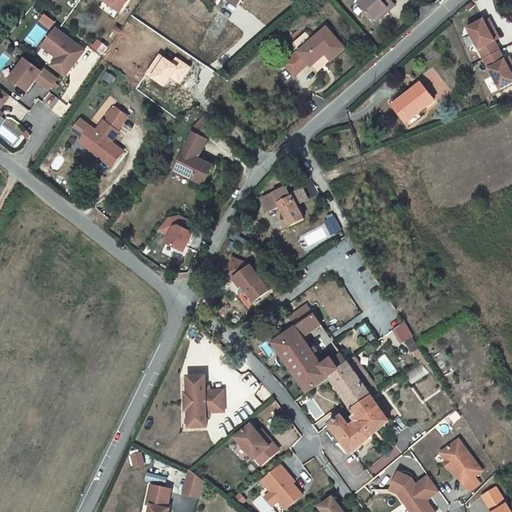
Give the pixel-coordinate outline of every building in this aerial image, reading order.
[(108,0),(114,4),(111,8),(119,13),(128,0),(108,0)] [(388,8),(390,10),(396,5),(390,0),(360,0),(362,2),(359,4),(374,21),(375,19),(388,8)] [(377,21),(390,10),(388,8),(375,19),(377,21)] [(485,21),(484,19),(467,28),(484,59),(500,50),(495,41),(485,21)] [(489,19),(485,21),(495,41),(500,39),(489,19)] [(345,48),(327,28),(299,52),(298,51),(284,64),(295,76),(309,63),(311,66),(325,53),(332,60),(345,48)] [(56,29),(44,44),(59,55),(57,57),(54,62),(68,73),(85,50),(56,29)] [(57,57),(59,55),(44,44),(43,46),(57,57)] [(500,90),(511,83),(511,72),(505,60),(500,50),(484,59),(500,90)] [(165,85),(171,76),(180,82),(191,66),(177,57),(173,64),(159,54),(147,72),(165,85)] [(58,78),(45,68),(42,72),(25,59),(11,78),(28,91),(36,80),(49,90),(58,78)] [(65,76),(68,73),(54,62),(51,65),(65,76)] [(435,100),(421,83),(402,98),(393,106),(406,122),(419,112),(435,100)] [(10,96),(0,87),(0,118),(3,114),(0,111),(0,103),(3,100),(5,103),(10,96)] [(393,106),(402,98),(400,95),(390,102),(393,106)] [(105,116),(108,119),(114,110),(111,107),(105,116)] [(100,157),(112,167),(124,151),(111,142),(109,141),(112,138),(112,139),(113,139),(114,139),(114,138),(119,132),(118,131),(128,117),(116,108),(114,110),(108,119),(105,122),(104,121),(96,131),(81,119),(72,130),(82,138),(99,150),(100,157)] [(422,117),(419,112),(406,122),(410,127),(422,117)] [(193,133),(205,139),(217,127),(205,116),(192,130),(193,133)] [(175,171),(204,185),(213,165),(196,157),(200,149),(205,139),(193,133),(175,171)] [(80,142),(100,157),(99,150),(82,138),(80,142)] [(278,203),(291,196),(286,187),(262,199),(269,211),(280,205),(278,203)] [(308,199),(302,188),(291,194),(292,196),(297,205),(308,199)] [(297,205),(292,196),(291,196),(278,203),(280,205),(284,214),(290,226),(304,219),(297,205)] [(287,227),(290,226),(284,214),(281,215),(287,227)] [(166,242),(184,251),(193,232),(188,230),(193,221),(180,215),(168,217),(158,230),(169,235),(166,242)] [(335,215),(325,220),(332,234),(342,230),(335,215)] [(322,227),(302,236),(307,246),(327,236),(322,227)] [(254,302),(269,290),(250,265),(232,257),(225,274),(233,278),(240,287),(242,286),(254,302)] [(321,324),(314,314),(274,343),(308,393),(318,385),(330,376),(348,362),(346,360),(341,353),(333,360),(332,359),(323,366),(320,363),(306,341),(303,338),(313,331),(313,330),(321,324)] [(413,338),(406,341),(412,352),(419,348),(413,338)] [(324,360),(309,339),(306,341),(320,363),(324,360)] [(355,357),(348,362),(353,370),(361,364),(355,357)] [(353,370),(348,362),(330,376),(332,380),(344,399),(352,411),(372,396),(371,396),(363,384),(353,370)] [(379,390),(361,364),(353,370),(363,384),(371,396),(379,390)] [(423,364),(407,372),(412,382),(428,374),(423,364)] [(186,402),(225,401),(224,389),(210,390),(206,390),(206,386),(206,376),(187,376),(188,393),(185,393),(186,402)] [(318,385),(321,388),(332,380),(330,376),(318,385)] [(351,454),(389,421),(372,396),(352,411),(344,418),(342,415),(330,424),(332,428),(349,451),(351,454)] [(211,412),(225,411),(225,401),(186,402),(186,411),(188,411),(189,427),(207,427),(207,416),(207,412),(211,412)] [(255,460),(257,458),(262,464),(279,450),(268,437),(264,440),(258,433),(251,425),(236,438),(255,460)] [(329,430),(346,453),(349,451),(332,428),(329,430)] [(268,437),(262,430),(258,433),(264,440),(268,437)] [(459,439),(441,453),(446,461),(447,461),(450,462),(451,464),(451,467),(464,485),(483,471),(459,439)] [(372,475),(401,453),(395,446),(367,468),(372,475)] [(146,465),(142,450),(131,453),(134,468),(146,465)] [(287,471),(281,465),(263,481),(287,509),(303,495),(293,483),(285,473),(287,471)] [(183,494),(200,499),(205,481),(190,469),(183,494)] [(295,481),(287,471),(285,473),(293,483),(295,481)] [(399,494),(408,507),(412,504),(417,511),(435,511),(427,500),(426,498),(430,495),(421,481),(416,485),(412,478),(398,472),(390,490),(399,494)] [(429,475),(421,481),(430,495),(426,498),(427,500),(440,491),(429,475)] [(168,511),(170,505),(165,504),(168,488),(150,485),(147,501),(150,501),(149,510),(148,511),(168,511)] [(511,511),(496,488),(483,496),(492,511),(511,511)] [(241,505),(246,501),(240,494),(235,498),(241,505)] [(344,511),(333,497),(320,507),(323,511),(344,511)]
